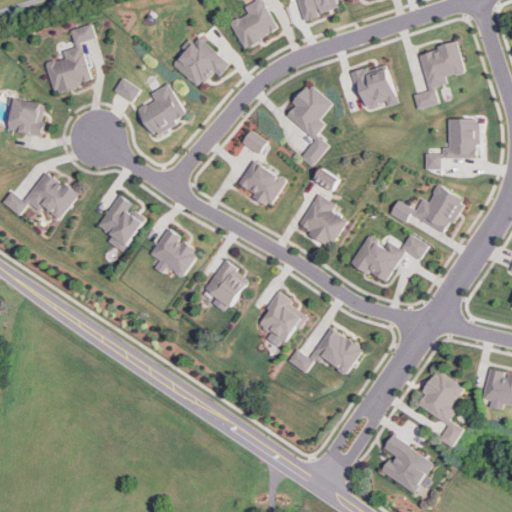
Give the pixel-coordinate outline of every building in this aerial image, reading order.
[(280,29),(265,0),(256,0),(246,6),(249,12),(231,21),(245,48),(280,29)] [(299,0),(304,18),(340,8),(337,0),(299,0)] [(51,63),(56,91),(93,84),(85,42),(98,39),(95,26),(76,29),(79,49),(67,51),(69,59),(51,63)] [(200,86),(215,70),(221,74),(231,64),(201,35),(175,63),(200,86)] [(431,90),(416,93),(419,108),(441,103),(437,85),(450,83),(448,76),(468,72),(460,40),(438,45),(440,49),(422,53),(431,90)] [(390,105),(401,102),(388,61),(355,72),(366,107),(389,100),(390,105)] [(117,90),(135,101),(144,88),(125,76),(117,90)] [(154,92),(158,98),(141,108),(156,135),(190,115),(172,82),(154,92)] [(314,166),(332,144),(320,133),(328,123),(322,118),(336,102),(313,83),(287,113),(317,138),(302,156),(314,166)] [(40,137),(50,107),(20,97),(10,127),(40,137)] [(480,157),(481,116),(451,116),(451,142),(444,142),(444,149),(428,149),(428,168),(443,168),(443,157),(480,157)] [(245,143),(263,152),(270,138),(251,130),(245,143)] [(241,182),(257,192),(255,195),(272,206),(289,179),(256,158),(241,182)] [(335,190),(343,178),(324,166),(316,178),(335,190)] [(62,218),(81,194),(50,169),(26,200),(13,190),(4,201),(21,214),(31,202),(42,210),(45,205),(62,218)] [(399,198),(394,209),(444,235),(452,221),(455,222),(468,198),(440,183),(430,201),(423,197),(417,208),(399,198)] [(302,223),(313,229),(311,232),(334,246),(350,219),(335,210),(339,203),(321,192),(302,223)] [(127,251),(148,216),(134,208),(137,203),(121,194),(101,226),(114,235),(111,241),(127,251)] [(185,277),(203,251),(170,228),(153,253),(162,259),(157,266),(165,272),(169,266),(185,277)] [(354,262),(389,282),(408,250),(424,259),(432,244),(413,232),(406,244),(393,237),(389,244),(370,234),(354,262)] [(253,277),(227,260),(208,288),(234,306),(253,277)] [(311,315),(284,292),(261,320),(288,343),(311,315)] [(291,360),(311,373),(322,355),(350,373),(367,348),(334,326),(313,356),(299,347),(291,360)] [(486,398),(494,400),(493,406),(507,409),(508,403),(511,403),(511,374),(507,373),(508,370),(492,367),(486,398)] [(420,403),(453,424),(444,438),(456,446),(468,427),(454,419),(462,407),(457,404),(468,386),(441,369),(420,403)] [(419,492),(438,461),(395,434),(386,448),(395,454),(384,470),(419,492)]
